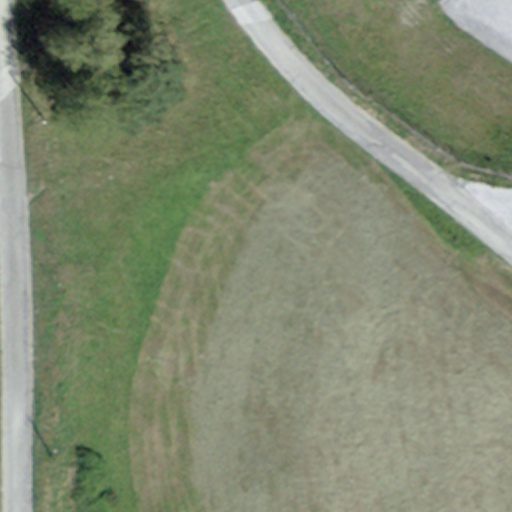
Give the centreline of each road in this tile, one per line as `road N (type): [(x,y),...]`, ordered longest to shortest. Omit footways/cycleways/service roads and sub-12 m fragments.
road 1 (track): [(0,29),(18,511)]
road 2 (track): [(511,202),(427,176),(296,67),(241,0)]
